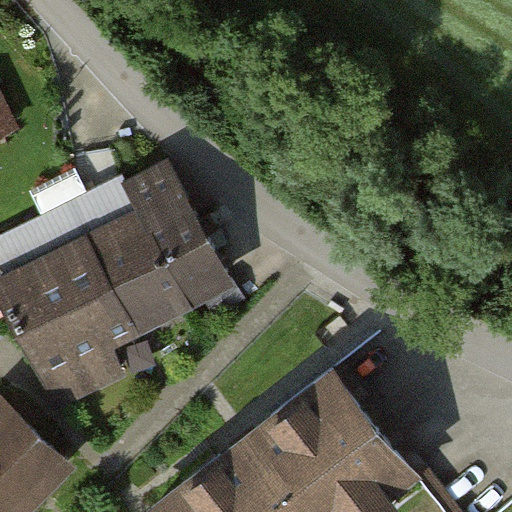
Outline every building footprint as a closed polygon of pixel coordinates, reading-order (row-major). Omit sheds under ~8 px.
[(0,132),(14,125),(0,97),(0,132)] [(235,267),(170,144),(123,169),(133,190),(87,214),(141,317),(235,267)] [(141,317),(87,214),(0,259),(0,291),(60,404),(126,366),(115,330),(141,317)] [(358,511),(414,469),(335,368),(158,505),(163,511),(358,511)] [(0,511),(15,511),(66,460),(6,402),(0,407),(0,511)]
